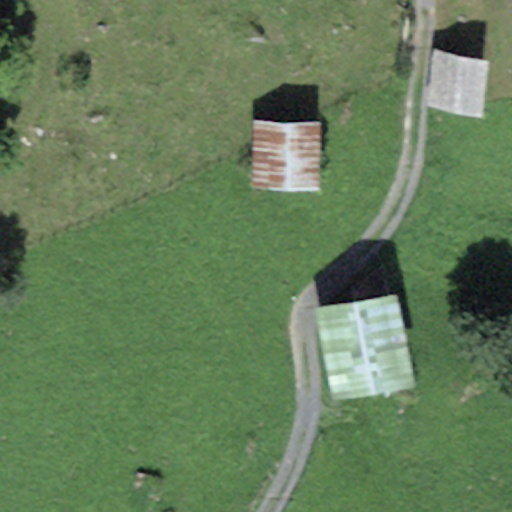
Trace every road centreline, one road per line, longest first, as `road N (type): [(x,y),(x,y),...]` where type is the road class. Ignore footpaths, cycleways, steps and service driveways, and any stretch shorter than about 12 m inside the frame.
road 1 (track): [(255,511),(304,405),(300,321),(309,293),(351,260),(400,186),(421,0)]
road 2 (track): [(402,511),(364,444),(304,405)]
